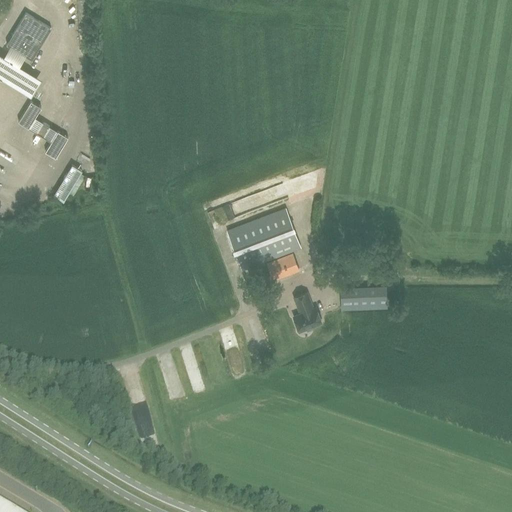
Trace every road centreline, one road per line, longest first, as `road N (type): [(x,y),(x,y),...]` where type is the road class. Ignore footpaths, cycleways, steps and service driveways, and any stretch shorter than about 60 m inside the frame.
road 1 (primary): [(195,511),(127,481),(0,400)]
road 2 (primary): [(0,416),(158,511)]
